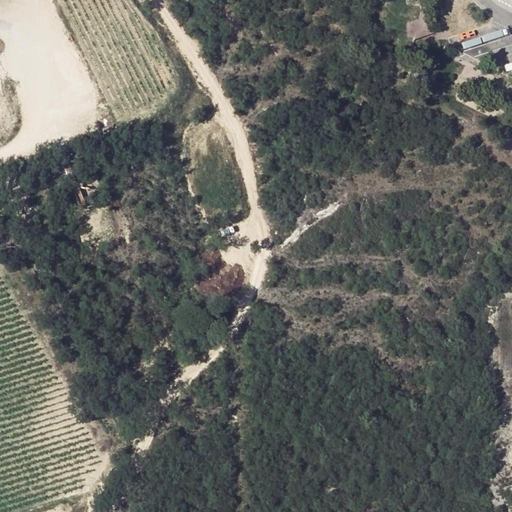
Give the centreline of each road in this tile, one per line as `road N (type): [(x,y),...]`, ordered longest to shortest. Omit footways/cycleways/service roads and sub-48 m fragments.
road 1 (track): [(156,0),(221,98),(263,243),(256,286),(221,341),(166,397),(105,511)]
road 2 (unknown): [(0,33),(44,37),(62,93),(50,121),(0,146)]
